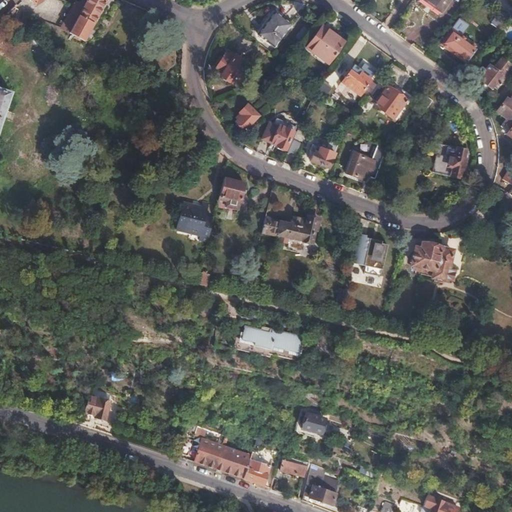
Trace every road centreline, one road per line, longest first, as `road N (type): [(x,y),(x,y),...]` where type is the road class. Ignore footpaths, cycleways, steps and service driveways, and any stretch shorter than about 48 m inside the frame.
road 1 (residential): [(194,20),(193,75),(204,122),(233,156),(404,222),(431,224),(459,212),(476,190),(486,160),(475,108),(320,0)]
road 2 (tertiary): [(0,420),(284,511)]
